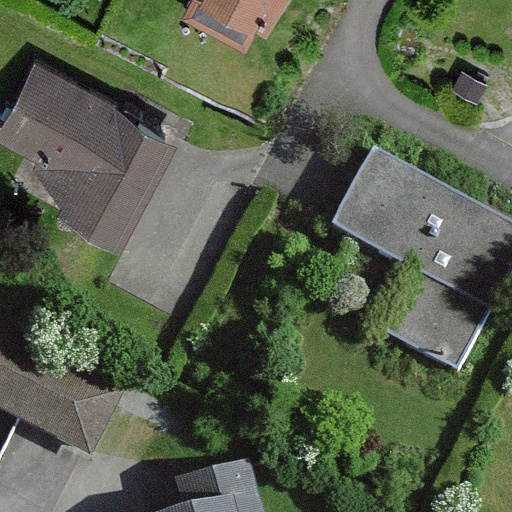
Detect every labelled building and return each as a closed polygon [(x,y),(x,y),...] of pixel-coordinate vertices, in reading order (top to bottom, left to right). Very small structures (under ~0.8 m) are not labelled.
[(294,0),(196,0),(186,21),(252,53),(264,30),(277,36),(294,0)] [(44,162),(38,174),(70,223),(126,249),(180,133),(38,67),(2,142),(44,162)] [(389,343),(461,379),(511,276),(511,227),(376,160),(336,238),(420,280),(389,343)] [(0,417),(93,461),(126,393),(0,334),(0,417)] [(258,511),(246,470),(176,491),(182,511),(258,511)]
